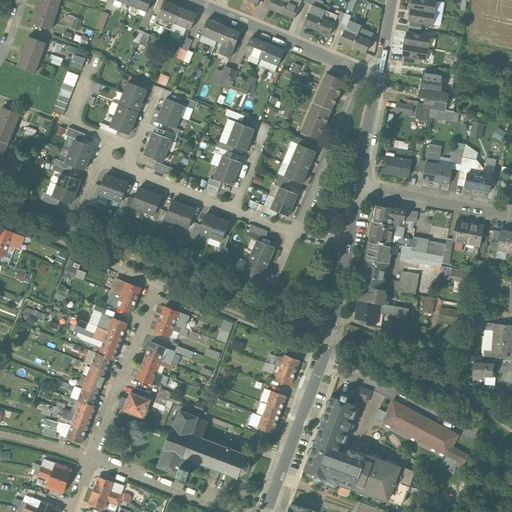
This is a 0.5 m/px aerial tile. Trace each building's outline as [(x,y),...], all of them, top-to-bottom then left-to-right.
[(60,0),(40,0),(39,6),(38,5),(36,11),(37,12),(33,24),(51,30),(60,0)] [(151,0),(132,0),(130,5),(147,12),(151,0)] [(286,3),(279,0),(272,0),(268,9),(281,14),(286,3)] [(302,0),(286,0),(286,3),(281,14),(294,20),(301,3),(303,0),(302,0)] [(412,0),(412,3),(410,3),(409,9),(434,13),(436,2),(427,0),(412,0)] [(181,8),(164,1),(158,17),(175,23),(181,8)] [(197,15),(181,8),(175,23),(191,30),(197,15)] [(434,13),(409,9),(408,15),(410,15),(409,21),(422,23),(432,25),(434,13)] [(345,15),(338,13),(334,23),(341,25),(345,15)] [(321,20),(309,15),(304,26),(316,31),(321,20)] [(345,15),(341,25),(346,27),(348,23),(351,17),(345,15)] [(81,20),(75,17),(71,29),(77,31),(81,20)] [(225,26),(209,19),(202,35),(218,41),(225,26)] [(334,25),(321,20),(316,31),(329,36),(334,25)] [(422,23),(409,21),(408,27),(420,29),(422,23)] [(358,27),(348,23),(346,27),(340,43),(352,48),(357,36),(360,30),(357,28),(358,27)] [(372,28),(363,24),(360,30),(370,34),(372,28)] [(241,33),(225,26),(218,41),(224,44),(220,54),(231,58),(241,33)] [(420,29),(408,27),(407,33),(419,35),(420,29)] [(407,33),(406,38),(404,38),(403,44),(428,48),(430,37),(419,35),(407,33)] [(82,35),(80,43),(87,45),(89,37),(82,35)] [(46,43),(28,36),(28,37),(24,49),(23,48),(21,54),(22,55),(17,66),(17,67),(35,73),(45,43),(46,43)] [(370,41),(357,36),(352,48),(365,53),(370,41)] [(194,41),(188,38),(183,49),(189,51),(194,41)] [(269,45),(252,38),(246,53),(262,60),(269,45)] [(428,48),(403,44),(402,50),(403,50),(402,56),(403,56),(415,58),(426,60),(428,48)] [(285,51),(269,45),(262,60),(278,66),(285,51)] [(73,54),(69,65),(80,70),(84,58),(73,54)] [(415,58),(403,56),(402,62),(414,64),(415,58)] [(227,68),(220,84),(224,86),(232,70),(227,68)] [(232,70),(224,86),(230,88),(237,72),(232,70)] [(309,74),(302,71),(298,82),(304,85),(309,74)] [(444,75),(424,72),(423,80),(422,80),(420,90),(422,91),(422,92),(424,92),(424,90),(427,91),(441,93),(444,75)] [(158,83),(167,85),(170,75),(160,73),(158,83)] [(314,103),(331,110),(333,104),(334,104),(341,88),(340,88),(343,81),(326,73),(314,103)] [(146,90),(127,83),(123,94),(142,101),(146,90)] [(441,93),(427,91),(425,97),(428,98),(427,103),(430,104),(429,108),(436,110),(445,111),(447,104),(445,104),(447,94),(441,93)] [(70,98),(59,94),(57,100),(67,104),(70,98)] [(142,101),(123,94),(119,105),(138,112),(142,101)] [(198,103),(181,96),(179,102),(196,108),(198,103)] [(185,106),(166,99),(161,110),(180,117),(185,106)] [(57,100),(55,105),(65,110),(67,104),(57,100)] [(331,110),(314,103),(301,133),(318,140),(321,133),(322,133),(329,117),(328,117),(331,110)] [(413,106),(397,103),(396,113),(411,115),(413,106)] [(455,105),(447,104),(445,111),(453,113),(454,113),(455,105)] [(55,105),(52,111),(63,115),(65,110),(55,105)] [(138,112),(119,105),(115,116),(134,123),(138,112)] [(288,106),(283,117),(289,119),(294,108),(288,106)] [(0,140),(8,144),(20,114),(2,107),(0,113),(0,140)] [(180,117),(161,110),(157,121),(168,126),(176,129),(180,117)] [(244,116),(227,110),(225,115),(242,122),(244,116)] [(445,111),(436,110),(434,120),(451,123),(453,113),(445,111)] [(134,123),(115,116),(110,127),(118,130),(129,134),(134,123)] [(254,130),(235,122),(231,133),(250,141),(254,130)] [(110,127),(101,123),(99,129),(116,135),(118,130),(110,127)] [(483,126),(473,124),(470,139),(480,141),(483,126)] [(176,129),(168,126),(166,131),(178,136),(180,130),(176,129)] [(85,134),(68,128),(66,135),(82,142),(85,134)] [(505,135),(497,130),(492,138),(500,143),(505,135)] [(166,131),(164,137),(172,140),(175,141),(178,136),(166,131)] [(164,137),(153,132),(148,144),(167,151),(172,140),(164,137)] [(250,141),(231,133),(227,145),(234,147),(246,152),(250,141)] [(308,142),(295,137),(293,142),(298,144),(306,148),(308,142)] [(93,148),(74,140),(70,151),(89,159),(93,148)] [(227,145),(217,141),(215,146),(216,147),(232,153),(234,147),(227,145)] [(167,151),(148,144),(144,155),(163,162),(167,151)] [(306,148),(298,144),(293,155),(312,163),(316,152),(306,148)] [(417,145),(413,173),(419,174),(420,163),(423,145),(417,145)] [(452,168),(437,166),(438,160),(439,160),(441,147),(429,145),(426,164),(424,175),(423,181),(449,185),(452,168)] [(232,153),(216,147),(213,152),(222,156),(230,159),(232,153)] [(413,155),(396,152),(396,150),(388,149),(384,175),(409,179),(413,155)] [(89,159),(70,151),(66,163),(73,165),(85,170),(89,159)] [(463,152),(452,151),(450,165),(460,167),(461,159),(463,152)] [(312,163),(293,155),(289,166),(307,173),(312,163)] [(230,159),(222,156),(218,167),(237,174),(241,163),(230,159)] [(66,163),(56,159),(54,165),(71,171),(73,165),(66,163)] [(476,162),(461,159),(460,167),(459,172),(468,174),(465,189),(490,194),(492,181),(493,174),(484,172),(476,162)] [(172,169),(156,162),(153,170),(170,176),(172,169)] [(71,171),(54,165),(52,170),(61,174),(69,177),(71,171)] [(307,173),(289,166),(284,176),(291,179),(302,184),(307,173)] [(237,174),(218,167),(214,178),(233,185),(237,174)] [(468,174),(459,172),(457,188),(465,189),(468,174)] [(69,177),(61,174),(57,185),(76,192),(80,181),(69,177)] [(284,176),(279,174),(276,179),(289,185),(291,179),(284,176)] [(101,186),(98,194),(109,198),(117,179),(105,175),(101,186)] [(128,183),(117,179),(109,198),(120,202),(123,196),(128,183)] [(221,183),(210,179),(208,184),(219,189),(221,183)] [(289,185),(276,179),(274,185),(279,187),(287,190),(289,185)] [(95,184),(89,201),(95,204),(98,194),(101,186),(95,184)] [(76,192),(57,185),(53,196),(60,199),(72,203),(76,192)] [(287,190),(279,187),(275,198),(293,206),(298,195),(287,190)] [(150,192),(139,188),(135,199),(132,207),(143,211),(150,192)] [(53,196),(43,192),(40,200),(57,206),(60,199),(53,196)] [(161,196),(150,192),(143,211),(154,215),(161,196)] [(120,202),(118,209),(123,211),(128,198),(123,196),(120,202)] [(275,198),(269,196),(265,206),(278,212),(288,217),(293,206),(275,198)] [(123,211),(122,214),(128,216),(132,207),(135,199),(129,197),(128,198),(123,211)] [(168,212),(165,220),(176,224),(184,205),(173,201),(168,212)] [(184,205),(176,224),(187,228),(190,221),(195,209),(184,205)] [(265,206),(261,205),(259,210),(275,217),(278,212),(265,206)] [(162,210),(157,208),(153,219),(158,221),(162,210)] [(401,212),(378,208),(375,223),(385,225),(392,226),(393,220),(400,221),(401,212)] [(168,212),(163,210),(158,221),(157,223),(163,225),(165,220),(168,212)] [(419,214),(402,210),(401,212),(400,221),(417,224),(419,214)] [(217,218),(206,214),(202,225),(199,233),(210,237),(217,218)] [(217,218),(210,237),(221,241),(224,234),(228,222),(217,218)] [(187,228),(185,234),(191,236),(196,223),(190,221),(187,228)] [(471,224),(458,221),(454,240),(453,240),(454,241),(467,243),(471,224)] [(191,236),(189,240),(195,242),(199,233),(202,225),(196,223),(191,236)] [(385,225),(375,223),(372,240),(382,242),(385,225)] [(484,227),(471,224),(467,243),(480,246),(484,227)] [(268,232),(251,225),(249,230),(263,236),(265,237),(268,232)] [(12,233),(0,228),(0,242),(7,245),(12,233)] [(263,236),(250,231),(248,236),(257,240),(260,242),(263,236)] [(502,233),(496,232),(494,242),(500,243),(502,233)] [(511,234),(502,232),(502,233),(500,243),(499,249),(509,251),(508,253),(511,253),(511,234)] [(221,241),(217,251),(223,253),(230,236),(224,234),(221,241)] [(430,240),(415,237),(412,251),(422,253),(427,254),(430,241),(430,240)] [(444,257),(443,263),(449,265),(454,241),(453,240),(454,240),(448,239),(444,257)] [(260,242),(257,240),(252,251),(270,259),(275,248),(260,242)] [(382,242),(372,240),(368,262),(388,266),(390,254),(393,254),(395,244),(382,242)] [(446,244),(430,241),(427,254),(444,257),(446,244)] [(7,245),(0,242),(0,256),(2,258),(2,257),(3,257),(1,261),(0,262),(8,265),(10,258),(12,258),(13,256),(12,255),(15,248),(7,245)] [(59,250),(55,259),(63,263),(67,254),(59,250)] [(412,251),(404,250),(403,259),(421,262),(422,253),(412,251)] [(270,259),(252,251),(247,262),(266,269),(270,259)] [(427,254),(422,253),(421,262),(442,266),(443,263),(444,257),(427,254)] [(266,269),(247,262),(243,272),(250,275),(261,280),(266,269)] [(388,266),(368,262),(364,286),(385,290),(389,266),(388,266)] [(243,272),(237,270),(235,275),(248,281),(250,275),(243,272)] [(28,275),(18,271),(16,277),(25,281),(28,275)] [(403,283),(390,281),(388,291),(416,295),(419,280),(420,275),(404,273),(403,283)] [(126,283),(117,279),(112,291),(121,295),(136,301),(141,288),(126,283)] [(385,290),(364,286),(361,302),(381,305),(388,306),(390,296),(386,295),(387,290),(385,290)] [(115,293),(108,290),(106,297),(113,300),(115,293)] [(63,293),(57,291),(55,298),(61,300),(63,293)] [(121,295),(116,293),(115,293),(113,300),(109,310),(115,313),(117,307),(132,313),(136,301),(121,295)] [(381,305),(361,302),(358,321),(365,322),(364,325),(369,326),(377,328),(380,312),(381,305)] [(104,309),(95,305),(93,311),(95,312),(102,315),(104,309)] [(388,306),(381,305),(380,312),(383,313),(382,314),(396,317),(393,337),(405,339),(409,316),(414,317),(415,311),(388,306)] [(179,312),(164,306),(159,319),(174,324),(179,312)] [(109,310),(104,309),(102,315),(95,312),(90,324),(97,326),(97,327),(98,327),(108,331),(123,336),(127,324),(113,319),(115,313),(109,310)] [(46,315),(33,311),(31,315),(44,320),(46,315)] [(174,324),(159,319),(155,331),(175,339),(177,334),(180,327),(174,325),(174,324)] [(511,325),(497,324),(496,329),(493,329),(493,338),(495,338),(511,339),(511,325)] [(225,325),(222,334),(226,336),(230,327),(225,325)] [(95,334),(76,326),(74,331),(88,337),(93,339),(95,334)] [(108,331),(98,327),(96,334),(95,334),(93,339),(103,343),(118,348),(123,336),(108,331)] [(188,330),(180,327),(177,334),(185,338),(188,330)] [(93,339),(88,337),(86,342),(101,347),(103,343),(93,339)] [(511,349),(511,339),(495,338),(495,343),(492,343),(492,351),(507,352),(511,353),(511,349)] [(234,339),(230,349),(239,352),(243,343),(234,339)] [(165,348),(150,342),(146,355),(161,360),(166,362),(170,364),(175,352),(165,348)] [(118,348),(103,343),(101,347),(99,354),(111,359),(111,360),(113,361),(118,348)] [(194,353),(177,346),(175,352),(191,358),(194,353)] [(220,353),(208,349),(205,355),(218,360),(220,353)] [(492,351),(484,350),(484,357),(506,359),(507,352),(492,351)] [(111,359),(99,354),(96,353),(91,365),(106,371),(111,360),(111,359)] [(278,357),(270,354),(266,363),(274,366),(277,360),(278,357)] [(161,360),(146,355),(141,366),(156,372),(161,360)] [(300,361),(284,355),(282,362),(277,360),(274,366),(275,366),(274,366),(280,368),(295,373),(300,361)] [(274,366),(266,363),(264,371),(272,374),(274,366),(275,366),(274,366)] [(493,365),(474,363),(472,376),(486,377),(486,376),(492,377),(493,365)] [(106,371),(91,365),(87,377),(102,383),(104,378),(106,371)] [(156,372),(141,366),(136,379),(159,387),(163,375),(156,373),(156,372)] [(295,373),(280,368),(275,380),(290,386),(295,373)] [(102,383),(87,377),(86,378),(82,376),(78,385),(83,387),(82,389),(97,394),(100,387),(101,388),(102,383)] [(76,381),(68,378),(66,383),(73,386),(74,386),(76,381)] [(499,389),(494,386),(488,395),(493,398),(499,389)] [(371,391),(359,387),(355,398),(367,403),(371,391)] [(146,392),(135,388),(133,393),(144,398),(146,392)] [(97,394),(82,389),(77,401),(80,402),(93,406),(97,394)] [(171,393),(160,389),(158,394),(169,399),(171,393)] [(286,397),(265,389),(260,402),(266,404),(282,409),(286,397)] [(504,392),(499,389),(493,398),(498,402),(504,392)] [(504,392),(498,402),(503,405),(509,395),(504,392)] [(133,393),(131,393),(124,410),(130,412),(129,414),(137,417),(138,415),(143,417),(145,414),(146,415),(149,409),(147,408),(150,400),(144,398),(133,393)] [(511,396),(509,395),(503,405),(508,408),(511,402),(511,396)] [(168,401),(157,396),(155,402),(165,407),(168,401)] [(365,456),(358,454),(358,453),(349,450),(347,453),(339,450),(346,430),(350,431),(350,430),(352,431),(354,425),(352,425),(352,424),(349,423),(355,406),(345,402),(347,398),(342,396),(340,400),(330,397),(305,468),(308,475),(315,477),(320,475),(324,476),(325,480),(340,485),(341,486),(350,490),(352,489),(355,490),(355,489),(386,500),(389,499),(390,502),(401,506),(404,504),(414,475),(413,472),(403,468),(399,469),(398,466),(366,455),(365,456)] [(77,401),(76,400),(71,412),(76,414),(76,413),(91,419),(96,407),(93,406),(80,402),(77,401)] [(457,436),(393,401),(387,413),(378,409),(376,414),(374,419),(382,423),(383,422),(447,455),(440,467),(453,473),(456,466),(462,468),(468,456),(452,447),(457,436)] [(282,409),(266,404),(260,402),(256,414),(262,416),(277,421),(282,409)] [(198,403),(195,410),(202,413),(205,405),(198,403)] [(52,409),(44,407),(42,414),(50,416),(51,411),(59,413),(61,408),(60,408),(56,407),(53,406),(52,409)] [(71,412),(69,411),(61,408),(59,413),(59,414),(60,415),(58,422),(59,422),(65,424),(66,424),(71,426),(71,425),(86,431),(91,419),(76,413),(76,414),(71,412)] [(180,411),(174,428),(173,428),(164,450),(165,451),(159,467),(178,475),(178,476),(188,480),(194,462),(205,466),(207,469),(210,467),(213,469),(211,472),(220,476),(221,472),(239,478),(240,473),(244,475),(247,473),(250,466),(248,462),(245,460),(247,455),(231,449),(231,448),(228,447),(228,448),(227,448),(228,445),(222,443),(221,446),(219,445),(217,441),(213,443),(203,439),(208,423),(198,419),(198,418),(180,411)] [(277,421),(262,416),(257,428),(267,432),(273,434),(275,429),(274,428),(277,421)] [(58,422),(49,420),(47,425),(58,428),(59,422),(58,422)] [(71,426),(66,424),(65,424),(59,422),(58,428),(57,429),(57,431),(62,433),(61,435),(61,436),(62,435),(67,437),(67,438),(82,443),(86,431),(71,425),(71,426)] [(55,464),(45,460),(42,466),(40,471),(67,481),(72,469),(55,464)] [(42,466),(34,463),(32,469),(35,470),(40,472),(40,471),(42,466)] [(67,481),(40,471),(40,472),(38,476),(49,480),(47,487),(63,493),(67,481)] [(113,483),(98,477),(94,490),(120,500),(122,495),(110,491),(113,483)] [(120,500),(94,490),(89,504),(103,509),(106,501),(118,505),(120,500)] [(132,497),(122,493),(122,495),(120,500),(129,504),(132,497)] [(55,511),(57,508),(41,501),(39,508),(27,503),(25,508),(34,511),(55,511)]
